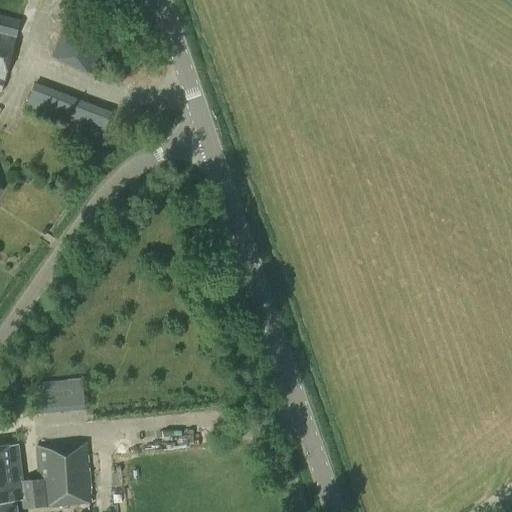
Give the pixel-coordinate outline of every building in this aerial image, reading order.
[(0,0),(0,91),(2,92),(5,81),(17,38),(26,0),(0,0)] [(94,75),(113,29),(71,11),(52,56),(94,75)] [(103,136),(112,111),(35,83),(26,107),(103,136)] [(36,413),(85,409),(83,383),(33,387),(36,413)] [(0,488),(0,511),(17,511),(16,499),(21,499),(22,508),(92,503),(87,442),(72,443),(73,446),(58,447),(58,444),(35,445),(38,479),(21,481),(22,486),(0,488)] [(0,488),(22,486),(21,481),(20,481),(17,447),(0,448),(0,488)]
